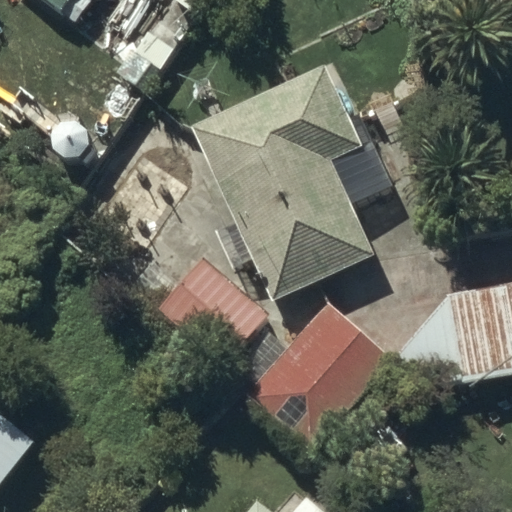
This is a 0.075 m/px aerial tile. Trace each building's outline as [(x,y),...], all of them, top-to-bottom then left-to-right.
[(44,0),(79,23),(94,0),(44,0)] [(332,71),(197,129),(239,225),(218,234),(236,277),(259,268),(274,303),(375,259),(355,213),(396,195),(363,117),(353,121),(332,71)] [(271,318),(207,262),(186,286),(157,261),(131,291),(223,372),(271,318)] [(511,290),(451,301),(466,388),(511,379),(511,290)] [(313,453),(393,362),(331,308),(251,399),(313,453)] [(0,493),(39,446),(0,414),(0,493)] [(324,511),(309,499),(298,511),(272,511),(261,502),(251,511),(324,511)]
